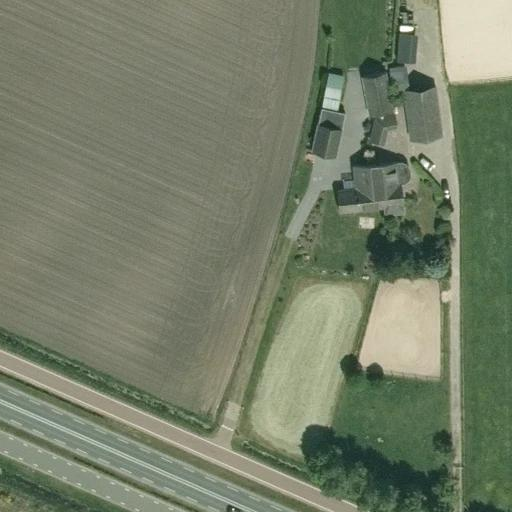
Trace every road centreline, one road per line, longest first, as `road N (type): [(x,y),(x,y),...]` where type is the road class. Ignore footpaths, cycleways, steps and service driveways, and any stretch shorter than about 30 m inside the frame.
road 1 (unclassified): [(0,360),(347,511)]
road 2 (primary): [(0,401),(251,511)]
road 3 (unclassified): [(158,511),(0,441)]
